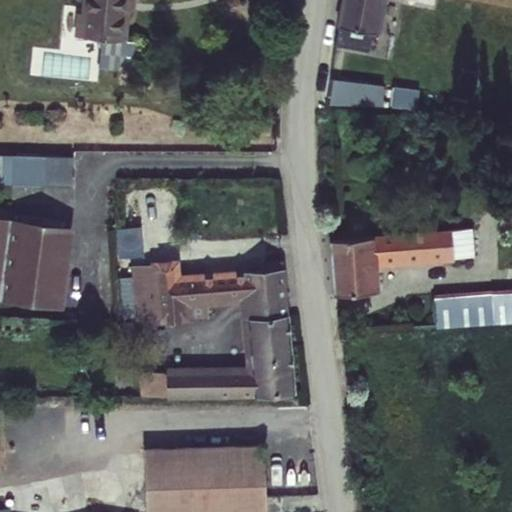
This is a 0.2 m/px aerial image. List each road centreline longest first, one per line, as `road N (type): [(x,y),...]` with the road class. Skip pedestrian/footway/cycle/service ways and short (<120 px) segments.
road 1 (unclassified): [(344,511),(305,240),(302,96),(314,0)]
road 2 (track): [(0,473),(42,467),(109,431),(332,422)]
